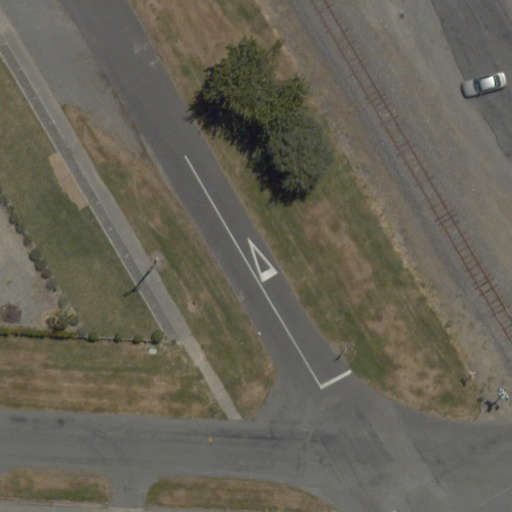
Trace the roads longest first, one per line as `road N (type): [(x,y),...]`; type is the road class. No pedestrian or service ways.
road 1 (residential): [(91,0),(366,460)]
road 2 (residential): [(0,444),(366,460)]
road 3 (residential): [(366,460),(511,466)]
